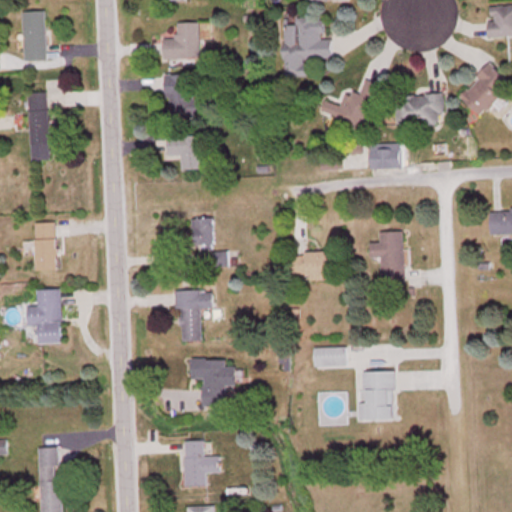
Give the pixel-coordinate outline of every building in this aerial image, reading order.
[(511,7),(492,8),(493,39),(511,38),(511,7)] [(27,14),(28,62),(50,62),(50,13),(27,14)] [(287,27),(288,81),(310,80),(310,61),(336,61),(336,41),(328,41),(327,20),(299,20),(299,27),(287,27)] [(203,62),(203,25),(180,25),(180,41),(168,41),(168,62),(203,62)] [(485,119),(511,91),(511,83),(494,66),(463,98),(485,119)] [(170,78),(170,114),(204,114),(204,78),(170,78)] [(369,133),(385,88),(367,82),(361,98),(348,93),(344,107),(328,101),(322,117),(369,133)] [(33,95),(35,163),(54,163),(53,95),(33,95)] [(446,128),(446,97),(398,97),(398,129),(446,128)] [(173,159),(186,159),(186,173),(206,172),(206,138),(172,139),(173,159)] [(346,170),(367,170),(367,148),(346,148),(346,170)] [(494,236),(511,235),(511,212),(494,212),(494,236)] [(217,252),(217,221),(200,221),(200,252),(217,252)] [(39,225),(40,273),(61,273),(61,225),(39,225)] [(385,284),(408,284),(408,234),(384,234),(385,245),(374,246),(375,260),(385,260),(385,284)] [(336,255),(300,255),(300,282),(336,282),(336,255)] [(33,310),(33,328),(44,328),(45,346),(67,346),(66,292),(42,293),(42,309),(33,310)] [(206,311),(216,311),(216,293),(182,293),(183,345),(206,344),(206,311)] [(318,351),(318,370),(351,370),(350,351),(318,351)] [(229,363),(196,362),(195,382),(208,382),(207,409),(230,409),(230,389),(239,389),(239,370),(229,370),(229,363)] [(365,423),(398,422),(398,375),(365,375),(365,423)] [(0,443),(0,457),(9,457),(9,443),(0,443)] [(189,444),(188,489),(210,489),(210,476),(223,476),(223,459),(207,459),(208,444),(189,444)] [(66,511),(66,483),(63,483),(62,451),(43,451),(43,511),(66,511)]
